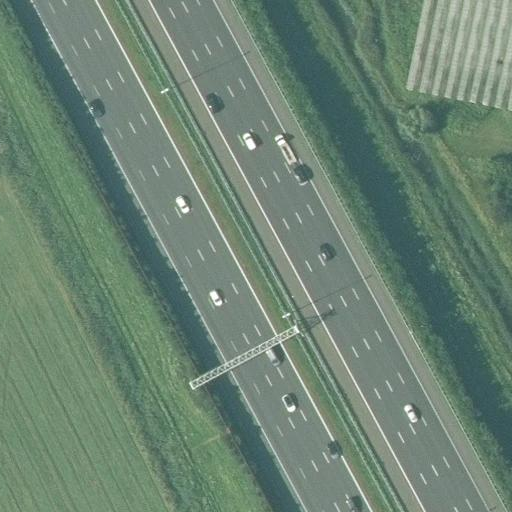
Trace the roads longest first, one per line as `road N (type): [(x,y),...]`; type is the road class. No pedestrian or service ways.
road 1 (motorway): [(456,511),(180,0)]
road 2 (motorway): [(61,0),(336,511)]
